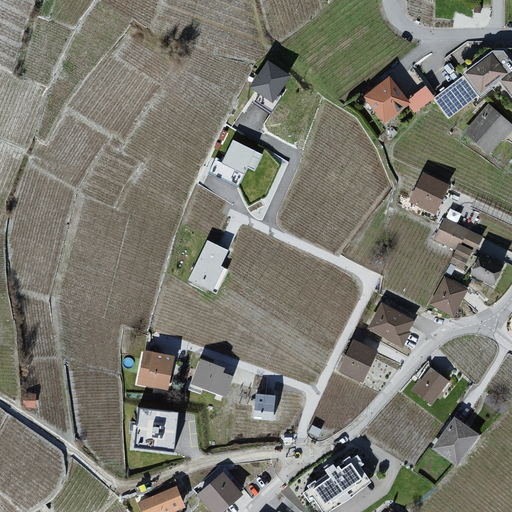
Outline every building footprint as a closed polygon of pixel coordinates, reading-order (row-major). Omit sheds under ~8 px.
[(491,58),(466,77),(480,96),(505,77),(491,58)] [(250,91),(271,105),(289,78),(268,64),(250,91)] [(511,74),(500,84),(511,99),(511,74)] [(409,105),(389,80),(364,100),(385,125),(409,105)] [(437,100),(449,118),(476,99),(463,81),(437,100)] [(408,101),(415,111),(432,98),(425,89),(408,101)] [(511,129),(488,108),(464,134),(490,157),(511,131),(511,129)] [(255,171),(262,156),(233,143),(222,166),(214,163),(209,175),(238,188),(247,168),(255,171)] [(422,176),(409,204),(435,216),(448,188),(422,176)] [(482,240),(446,223),(436,244),(454,253),(448,265),(465,273),(482,240)] [(229,253),(209,244),(189,284),(214,295),(225,271),(221,269),(229,253)] [(505,268),(481,256),(471,277),(494,289),(505,268)] [(468,292),(444,279),(430,307),(454,319),(468,292)] [(415,324),(381,306),(367,330),(401,349),(415,324)] [(377,355),(353,344),(339,373),(362,384),(377,355)] [(174,359),(143,353),(136,389),(167,395),(174,359)] [(447,384),(429,371),(413,394),(431,407),(447,384)] [(35,398),(23,397),(23,410),(35,410),(35,398)] [(275,399),(255,397),(253,420),(272,422),(275,399)] [(142,411),(136,448),(169,454),(176,417),(142,411)] [(477,438),(453,421),(432,452),(456,469),(477,438)] [(308,483),(324,508),(369,478),(353,454),(308,483)] [(222,476),(195,499),(207,511),(224,511),(241,498),(222,476)] [(175,489),(137,504),(140,511),(174,511),(183,508),(175,489)]
